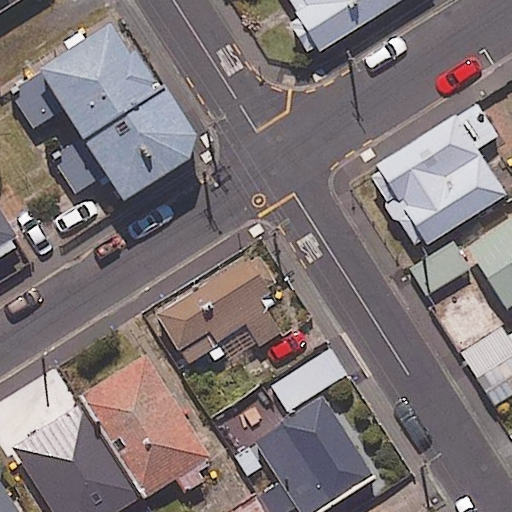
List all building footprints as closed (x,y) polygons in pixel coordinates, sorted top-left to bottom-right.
[(288,0),(319,48),(393,0),(288,0)] [(78,131),(156,77),(111,11),(5,85),(33,125),(61,106),(78,131)] [(61,176),(73,193),(103,172),(121,198),(202,142),(156,77),(78,131),(45,154),(61,176)] [(495,133),(475,101),(368,168),(417,246),(503,192),(474,146),(495,133)] [(0,280),(32,259),(0,209),(0,280)] [(511,299),(511,214),(465,245),(503,305),(511,299)] [(468,266),(452,240),(409,267),(426,293),(468,266)] [(277,295),(251,251),(153,310),(186,366),(247,329),(257,344),(279,331),(263,304),(277,295)] [(511,353),(497,330),(460,353),(492,405),(511,392),(511,353)] [(81,401),(140,494),(172,474),(182,490),(217,469),(143,351),(77,393),(81,401)] [(316,511),(372,475),(319,395),(253,440),(281,482),(265,494),(277,511),(279,511),(294,502),(300,511),(316,511)] [(111,511),(140,494),(81,401),(11,445),(52,511),(111,511)] [(18,511),(0,481),(0,511),(18,511)] [(267,511),(257,495),(231,511),(267,511)]
